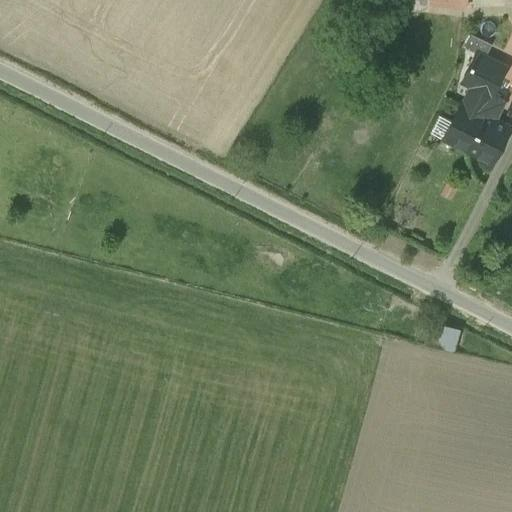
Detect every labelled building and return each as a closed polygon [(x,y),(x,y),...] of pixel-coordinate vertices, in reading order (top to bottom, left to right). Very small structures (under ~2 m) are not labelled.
[(472,85),(491,95),(492,93),(506,66),(477,51),(462,81),(472,85)] [(463,103),(482,113),(491,95),(472,85),(463,103)] [(482,113),(496,120),(506,100),(492,93),(491,95),(482,113)] [(463,103),(461,102),(444,136),(492,160),(509,127),(496,120),(482,113),(463,103)] [(431,323),(426,346),(455,352),(460,329),(431,323)]
